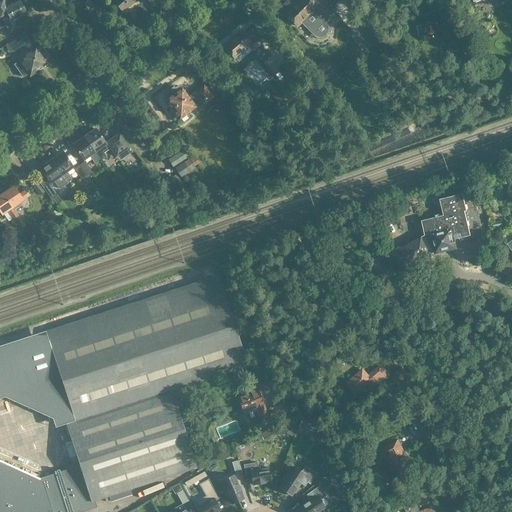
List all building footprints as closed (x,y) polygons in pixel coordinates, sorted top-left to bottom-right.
[(0,19),(2,18),(23,7),(19,0),(5,8),(2,1),(0,2),(0,19)] [(104,8),(99,0),(86,0),(87,2),(78,7),(82,16),(87,26),(100,20),(96,12),(104,8)] [(113,0),(113,1),(122,12),(137,0),(113,0)] [(325,23),(329,19),(330,19),(334,12),(320,5),(321,4),(317,0),(300,0),(285,15),(297,28),(301,23),(314,36),(316,37),(318,37),(319,38),(320,37),(322,37),(323,37),(324,36),(325,35),(326,34),(327,32),(327,31),(328,29),(328,28),(327,27),(327,25),(326,24),(325,23)] [(0,19),(0,29),(6,26),(11,37),(20,32),(13,21),(26,14),(23,7),(2,18),(0,19)] [(425,41),(433,40),(434,46),(445,43),(439,17),(437,17),(435,11),(421,14),(425,33),(423,34),(421,36),(421,39),(425,41)] [(375,25),(358,33),(362,43),(380,34),(375,25)] [(242,32),(225,47),(234,58),(249,45),(253,50),(263,42),(252,30),(245,36),(242,32)] [(14,52),(20,48),(30,41),(24,32),(6,46),(7,47),(8,53),(14,52)] [(454,42),(445,44),(448,57),(449,57),(450,61),(457,59),(456,55),(457,55),(454,42)] [(17,61),(27,75),(52,58),(42,44),(17,61)] [(318,86),(335,72),(324,59),(307,73),(318,86)] [(278,70),(288,81),(294,76),(285,65),(278,70)] [(166,100),(166,101),(179,118),(195,106),(200,102),(203,106),(214,97),(203,83),(192,92),(193,93),(188,97),(182,89),(181,89),(179,86),(175,89),(174,87),(167,93),(168,94),(164,97),(166,100)] [(244,102),(251,96),(242,87),(236,92),(244,102)] [(279,90),(271,97),(282,109),(289,102),(279,90)] [(95,129),(84,137),(100,160),(105,157),(99,148),(106,144),(95,129)] [(119,134),(107,142),(116,155),(129,147),(119,134)] [(83,160),(88,156),(94,164),(100,160),(84,137),(72,145),(83,160)] [(170,160),(175,167),(188,158),(183,151),(170,160)] [(62,153),(51,161),(67,184),(71,181),(68,174),(66,172),(73,167),(62,153)] [(182,177),(197,168),(195,165),(191,158),(176,168),(182,177)] [(50,183),(53,181),(59,189),(67,184),(51,161),(40,169),(50,183)] [(84,162),(79,166),(86,177),(92,173),(84,162)] [(86,177),(79,166),(74,169),(81,180),(82,179),(86,184),(90,181),(86,177)] [(461,184),(464,184),(466,196),(475,195),(473,183),(475,182),(474,175),(460,177),(461,184)] [(32,187),(40,196),(45,192),(37,183),(32,187)] [(13,187),(2,194),(14,210),(21,206),(19,203),(28,197),(24,191),(18,195),(13,187)] [(44,190),(52,201),(57,197),(49,187),(44,190)] [(86,189),(80,194),(84,198),(90,194),(86,189)] [(13,220),(14,219),(18,216),(14,210),(2,194),(0,195),(0,213),(1,215),(7,211),(13,220)] [(400,249),(399,247),(390,252),(399,270),(430,254),(429,253),(435,251),(436,253),(456,248),(454,239),(471,235),(469,228),(482,225),(477,206),(466,209),(463,194),(440,199),(444,215),(422,221),(425,237),(400,249)] [(396,202),(399,216),(408,214),(405,200),(396,202)] [(48,225),(57,219),(57,218),(61,215),(57,209),(53,212),(52,212),(43,218),(48,225)] [(0,282),(8,280),(3,272),(0,272),(0,282)] [(0,511),(83,511),(97,508),(95,501),(194,469),(170,391),(247,367),(221,285),(0,356),(0,398),(60,379),(73,420),(63,423),(76,464),(38,476),(37,478),(0,460),(0,511)] [(380,366),(367,377),(362,371),(348,384),(356,393),(366,385),(371,390),(389,375),(380,366)] [(417,385),(411,378),(400,387),(407,394),(417,385)] [(269,409),(264,411),(255,389),(249,392),(250,393),(237,398),(239,404),(238,404),(242,413),(256,408),(262,423),(273,419),(269,409)] [(415,420),(422,417),(417,406),(410,410),(415,420)] [(398,441),(380,450),(383,457),(385,456),(393,472),(409,464),(398,441)] [(461,457),(458,446),(449,448),(451,459),(461,457)] [(242,472),(238,460),(232,462),(235,474),(242,472)] [(258,470),(257,463),(243,465),(246,482),(247,482),(246,480),(252,479),(253,485),(270,482),(268,468),(258,470)] [(288,493),(292,496),(300,483),(305,487),(315,472),(305,466),(301,472),(294,467),(288,475),(287,474),(283,480),(284,481),(280,488),(282,489),(281,491),(287,495),(288,493)] [(198,481),(207,476),(204,471),(196,476),(198,481)] [(244,498),(234,476),(221,481),(231,504),(244,498)] [(310,500),(296,510),(297,511),(318,511),(325,508),(320,500),(326,496),(319,486),(305,496),(307,495),(310,500)] [(188,501),(182,490),(176,494),(182,504),(188,501)] [(210,496),(201,502),(206,511),(208,511),(218,506),(210,496)] [(419,511),(415,502),(404,507),(405,511),(419,511)]
